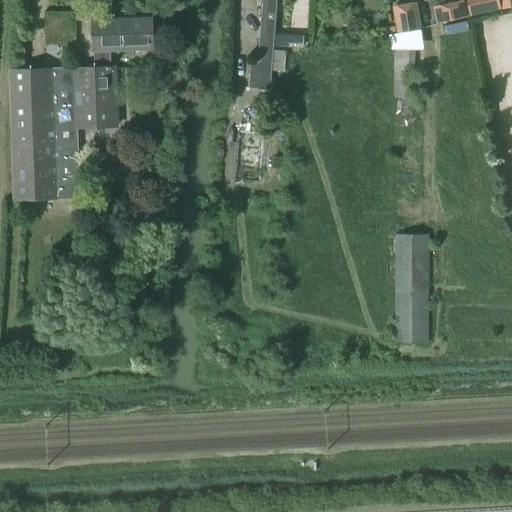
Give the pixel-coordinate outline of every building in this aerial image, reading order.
[(262,0),(257,63),(250,62),(248,88),(270,89),(273,48),(273,35),(275,0),(262,0)] [(500,10),(497,0),(481,0),(485,14),(500,10)] [(511,0),(500,0),(503,11),(511,8),(511,0)] [(464,2),(432,9),(435,25),(467,18),(464,2)] [(416,4),(394,8),(398,32),(420,29),(416,4)] [(94,70),(74,70),(74,68),(10,70),(14,201),(80,199),(77,128),(116,127),(114,69),(110,69),(110,67),(106,67),(106,51),(151,50),(150,20),(92,22),(93,52),(94,52),(94,70)] [(273,35),(273,48),(285,49),(299,50),(299,36),(273,35)] [(284,72),(285,49),(273,48),(271,71),(284,72)] [(394,98),(415,98),(415,49),(394,49),(394,98)] [(148,119),(148,134),(168,134),(168,119),(148,119)] [(272,157),(272,168),(280,169),(281,158),(272,157)] [(394,343),(429,343),(429,235),(394,234),(394,343)] [(225,325),(208,324),(207,348),(224,349),(225,325)]
